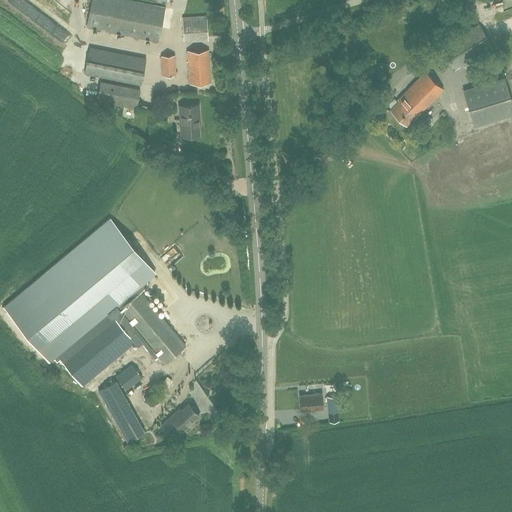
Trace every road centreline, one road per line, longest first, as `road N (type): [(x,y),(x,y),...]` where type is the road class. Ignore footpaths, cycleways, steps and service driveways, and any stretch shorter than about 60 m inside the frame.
road 1 (tertiary): [(258,511),(260,286),(236,38)]
road 2 (unclassified): [(236,38),(364,0)]
